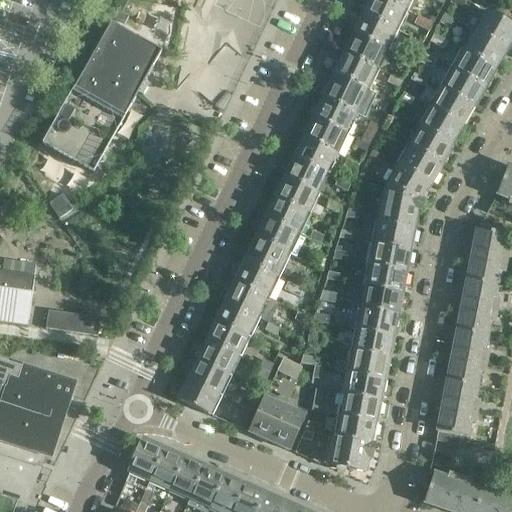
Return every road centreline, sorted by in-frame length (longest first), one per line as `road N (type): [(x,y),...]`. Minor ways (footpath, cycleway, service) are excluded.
road 1 (residential): [(132,411),(326,0)]
road 2 (residential): [(387,511),(403,476),(458,183),(488,130)]
road 3 (residential): [(368,511),(132,411)]
